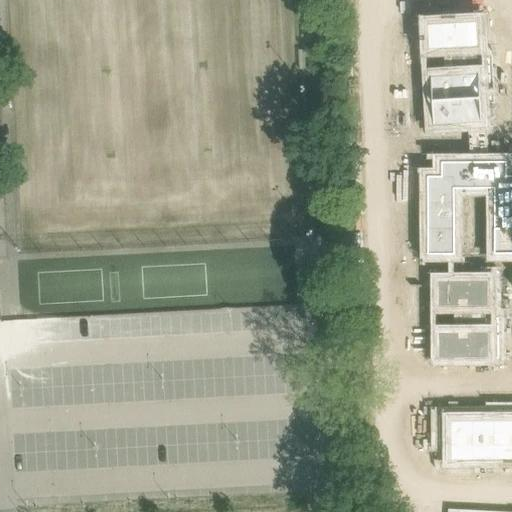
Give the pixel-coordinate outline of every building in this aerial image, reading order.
[(477,21),(427,24),(429,50),(444,49),(453,49),(453,62),(480,60),(480,59),(479,47),(484,47),(482,21),(477,21)] [(445,75),(430,76),(431,101),(471,99),(482,98),(482,99),(491,99),(489,59),(480,59),(480,60),(453,62),(454,75),(445,75)] [(471,99),(431,101),(433,126),(483,123),(482,99),(482,98),(471,99)] [(474,161),(441,162),(441,176),(441,177),(454,177),(454,189),(455,189),(475,189),(474,161)] [(507,161),(474,161),(475,189),(494,189),(495,189),(495,177),(507,177),(507,176),(507,161)] [(495,189),(494,189),(494,202),(511,202),(511,175),(507,176),(507,177),(495,177),(495,189)] [(441,176),(427,176),(427,203),(455,203),(455,189),(454,189),(454,177),(441,177),(441,176)] [(511,202),(494,202),(494,228),(511,227),(511,202)] [(455,203),(427,203),(428,228),(455,228),(455,203)] [(511,227),(494,228),(494,238),(494,255),(511,254),(511,227)] [(455,228),(428,228),(428,255),(455,255),(455,239),(455,228)] [(494,280),(438,281),(438,307),(454,307),(463,307),(463,320),(494,319),(494,318),(494,280)] [(454,332),(439,333),(439,359),(499,358),(499,318),(494,318),(494,319),(463,320),(463,332),(454,332)] [(472,372),(464,372),(464,384),(472,384),(472,372)] [(494,372),(486,372),(486,384),(494,384),(494,372)] [(502,372),(494,372),(494,384),(502,384),(502,372)] [(511,410),(493,410),(493,415),(494,415),(495,460),(511,460),(511,410)] [(473,415),(439,415),(439,444),(450,444),(450,461),(473,461),(473,415)] [(493,415),(473,415),(473,461),(495,460),(494,415),(493,415)]
